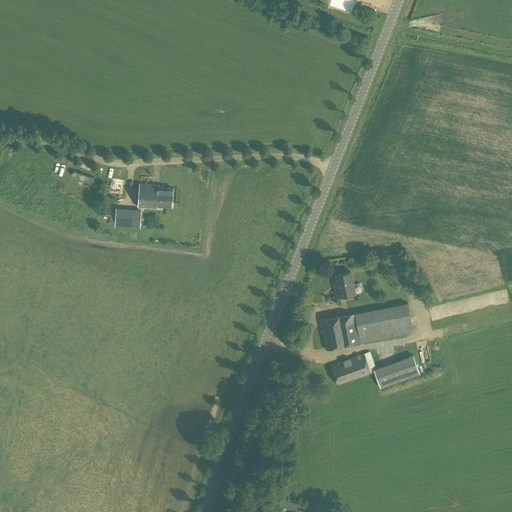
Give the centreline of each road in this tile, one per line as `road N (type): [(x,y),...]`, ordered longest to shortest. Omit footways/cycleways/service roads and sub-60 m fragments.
road 1 (tertiary): [(203,511),(331,170)]
road 2 (unclassified): [(331,170),(294,160),(112,162),(0,141)]
road 3 (tertiary): [(331,170),(399,0)]
